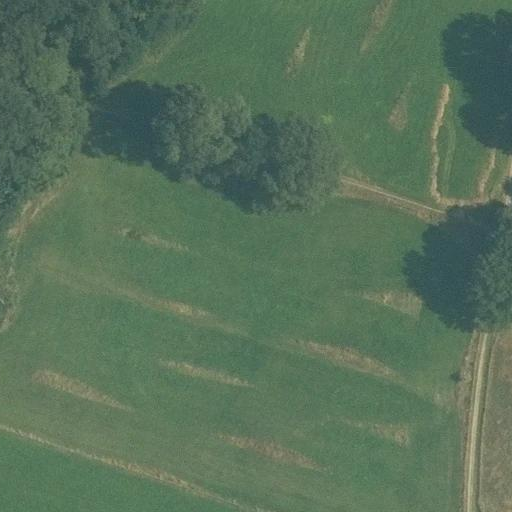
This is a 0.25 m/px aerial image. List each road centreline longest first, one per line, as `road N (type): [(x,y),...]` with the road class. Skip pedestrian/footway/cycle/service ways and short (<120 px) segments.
road 1 (track): [(505,234),(37,82)]
road 2 (track): [(511,185),(478,378),(470,511)]
road 3 (residential): [(0,142),(90,0)]
